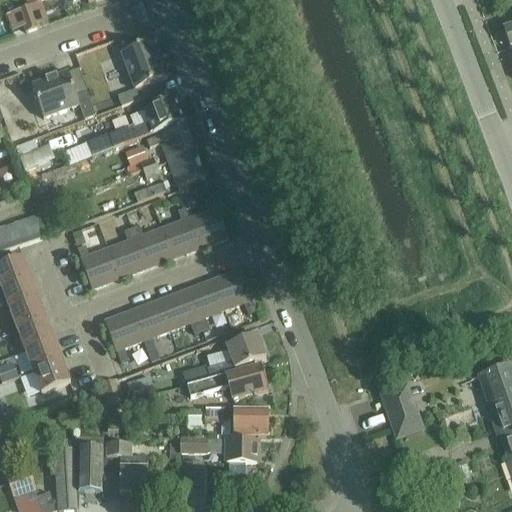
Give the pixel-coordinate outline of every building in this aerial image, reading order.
[(42,4),(32,8),(38,26),(48,23),(42,4)] [(19,12),(27,35),(40,30),(38,26),(32,8),(19,12)] [(19,12),(8,16),(14,33),(25,29),(19,12)] [(6,14),(0,15),(0,35),(12,31),(6,14)] [(148,89),(168,81),(155,45),(122,57),(136,93),(119,99),(123,110),(152,99),(148,89)] [(15,133),(27,130),(22,111),(30,109),(26,93),(25,93),(20,76),(0,81),(0,97),(5,96),(15,133)] [(81,109),(86,123),(97,119),(87,93),(77,97),(69,76),(33,90),(45,122),(81,109)] [(134,129),(111,138),(116,151),(185,125),(176,102),(145,113),(130,119),(134,129)] [(160,145),(169,166),(197,155),(187,129),(149,143),(151,148),(160,145)] [(57,150),(73,145),(70,135),(53,141),(57,150)] [(34,143),(15,151),(19,162),(38,155),(34,143)] [(197,155),(169,166),(178,192),(207,181),(197,155)] [(143,174),(143,176),(157,171),(153,160),(127,170),(130,179),(143,174)] [(25,175),(28,183),(42,178),(39,170),(25,175)] [(157,171),(143,176),(146,184),(160,179),(157,171)] [(134,196),(138,206),(166,196),(163,185),(134,196)] [(190,222),(202,253),(230,242),(218,212),(216,212),(212,201),(204,204),(208,215),(190,222)] [(181,226),(163,233),(175,263),(202,253),(190,222),(186,211),(177,215),(181,226)] [(39,220),(28,224),(35,246),(47,243),(39,220)] [(28,224),(17,227),(25,250),(35,246),(28,224)] [(17,227),(6,231),(13,254),(25,250),(17,227)] [(89,231),(91,245),(105,243),(104,229),(89,231)] [(139,229),(132,232),(148,274),(175,263),(163,233),(143,240),(139,229)] [(6,231),(0,233),(0,249),(3,257),(13,254),(6,231)] [(127,246),(109,253),(120,284),(148,274),(132,232),(123,235),(127,246)] [(120,284),(109,253),(90,261),(86,249),(77,252),(93,295),(120,284)] [(77,280),(71,251),(59,254),(65,282),(77,280)] [(0,271),(0,286),(3,295),(32,284),(24,262),(0,271)] [(242,273),(215,284),(226,314),(225,315),(229,323),(243,318),(240,309),(244,307),(248,317),(255,314),(252,304),(254,304),(242,273)] [(3,295),(11,315),(40,304),(32,284),(3,295)] [(225,315),(226,314),(215,284),(187,294),(203,334),(208,332),(205,322),(225,315)] [(187,294),(160,305),(172,335),(190,328),(194,337),(203,334),(187,294)] [(11,315),(19,336),(48,325),(40,304),(11,315)] [(160,305),(133,315),(145,346),(144,346),(147,355),(155,352),(151,343),(172,335),(160,305)] [(145,346),(133,315),(106,326),(121,365),(128,363),(124,353),(144,346),(145,346)] [(19,336),(27,356),(56,345),(48,325),(19,336)] [(203,385),(251,372),(250,367),(267,360),(258,338),(227,349),(233,366),(207,372),(206,369),(184,376),(188,389),(203,385)] [(27,356),(35,377),(64,366),(56,345),(27,356)] [(64,366),(35,377),(43,398),(72,387),(64,366)] [(511,368),(480,380),(504,446),(511,443),(511,368)] [(269,393),(262,369),(251,372),(203,385),(188,389),(191,401),(230,391),(234,403),(269,393)] [(103,389),(110,411),(125,407),(118,384),(103,389)] [(412,404),(386,413),(391,426),(417,417),(412,404)] [(206,424),(229,424),(236,424),(235,439),(269,440),(269,413),(206,413),(206,424)] [(76,442),(76,453),(56,454),(59,511),(79,511),(79,497),(102,498),(104,443),(76,442)] [(227,466),(230,466),(230,473),(232,476),(236,477),(239,477),(243,476),(246,474),(246,466),(259,467),(260,445),(182,443),(181,456),(227,456),(227,466)] [(131,447),(121,447),(106,446),(106,461),(121,461),(120,476),(105,476),(104,497),(147,498),(148,461),(134,461),(134,460),(131,460),(131,447)] [(112,462),(104,461),(104,474),(112,474),(112,462)] [(182,489),(203,489),(203,465),(182,465),(182,489)] [(7,481),(14,500),(37,492),(30,473),(7,481)] [(36,496),(15,503),(18,511),(40,511),(37,501),(38,500),(36,496)]
